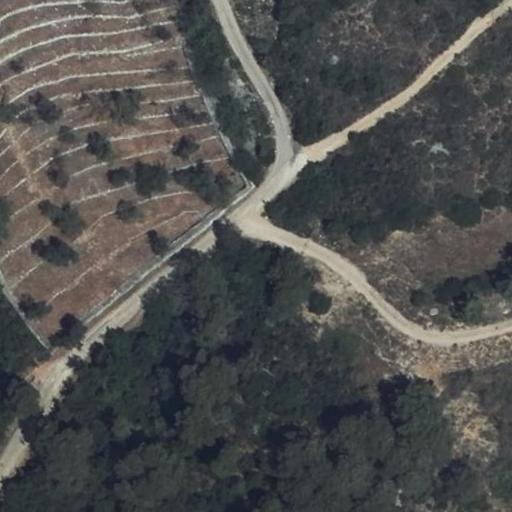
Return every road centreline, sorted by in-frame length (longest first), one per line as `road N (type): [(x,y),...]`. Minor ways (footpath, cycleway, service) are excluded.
road 1 (track): [(236,214),(344,268),(414,335),(456,341),(511,328)]
road 2 (track): [(288,169),(358,130),(509,0)]
